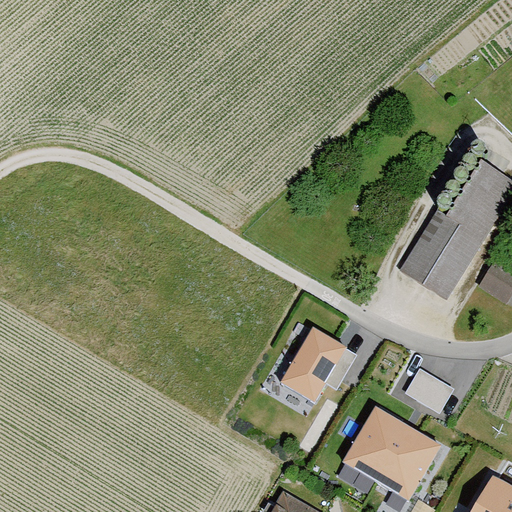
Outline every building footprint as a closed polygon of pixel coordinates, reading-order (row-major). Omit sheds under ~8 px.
[(472,156),(472,159),(473,161),(476,163),(478,164),(481,163),(483,162),(485,160),(485,157),(485,155),(484,153),(482,151),(480,150),(478,150),(475,151),(473,153),(472,156)] [(464,168),(464,171),(466,173),(468,175),(470,176),(473,176),(475,174),(477,172),(478,170),(477,167),(476,165),(474,163),(472,163),(470,163),(467,164),(465,166),(464,168)] [(403,277),(448,304),(511,197),(511,185),(486,170),(454,224),(440,216),(403,277)] [(456,182),(456,185),(457,187),(459,189),(462,190),(465,189),(467,188),(469,186),(469,183),(469,181),(468,179),(466,177),(464,176),(461,176),(459,177),(457,179),(456,182)] [(448,196),(449,199),(450,201),(452,203),(454,204),(457,204),(460,202),(461,200),(462,198),(462,195),(460,193),(459,191),(456,191),(454,191),(451,192),(449,194),(448,196)] [(440,209),(441,212),(442,214),(444,216),(446,217),(449,216),(452,215),(453,213),(454,210),(454,208),(452,206),(451,204),(448,203),(446,203),(443,204),(441,206),(440,209)] [(511,273),(497,264),(481,292),(507,308),(511,299),(511,273)] [(312,330),(280,388),(312,408),(348,352),(312,330)] [(425,362),(410,388),(446,408),(461,382),(425,362)] [(443,450),(376,410),(342,468),(409,507),(443,450)] [(511,511),(511,492),(491,480),(474,511),(511,511)] [(306,511),(285,500),(278,511),(306,511)]
